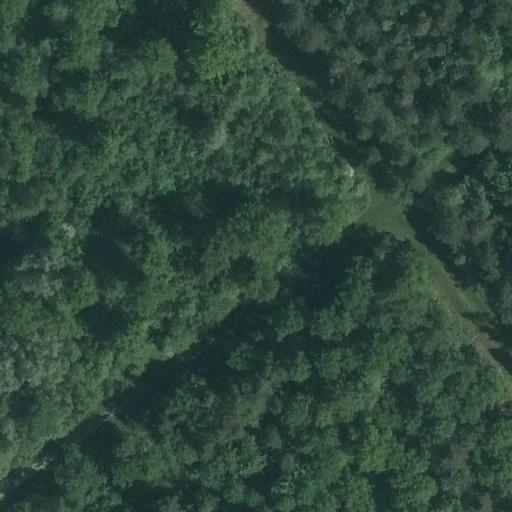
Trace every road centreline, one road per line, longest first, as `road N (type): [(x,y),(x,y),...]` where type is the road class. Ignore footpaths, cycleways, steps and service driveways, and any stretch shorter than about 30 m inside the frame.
road 1 (track): [(511,124),(0,492)]
road 2 (track): [(511,348),(262,0)]
